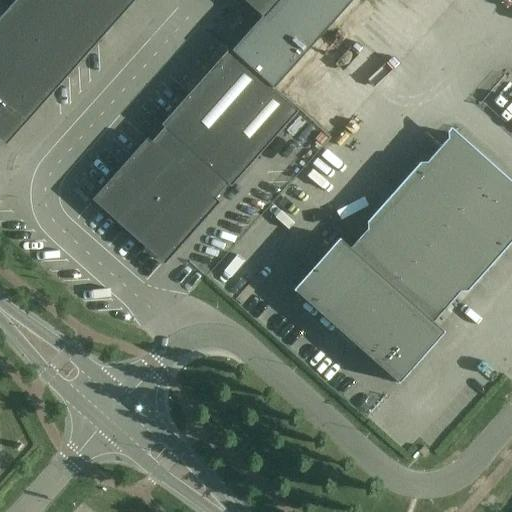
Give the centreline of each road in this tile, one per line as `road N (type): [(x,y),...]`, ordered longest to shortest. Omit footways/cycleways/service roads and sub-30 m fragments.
road 1 (unclassified): [(182,338),(56,231),(40,208),(42,187),(195,10),(184,0)]
road 2 (unclassified): [(182,338),(217,338),(396,487),(434,489),(460,474),(511,416)]
road 3 (secondary): [(124,402),(0,305)]
road 4 (secondary): [(231,511),(124,402)]
road 5 (secondary): [(0,320),(102,427)]
road 6 (unknown): [(511,166),(412,71)]
road 7 (secondary): [(102,427),(205,511)]
